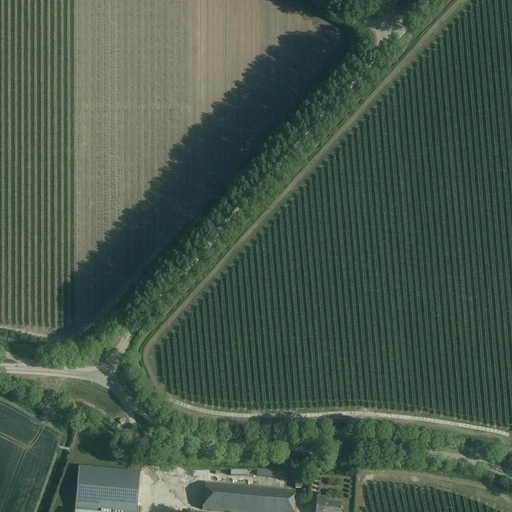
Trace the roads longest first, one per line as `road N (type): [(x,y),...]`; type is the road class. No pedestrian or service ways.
road 1 (unclassified): [(104,379),(215,226),(390,39)]
road 2 (unclassified): [(511,476),(453,457),(192,440),(160,426),(104,379)]
